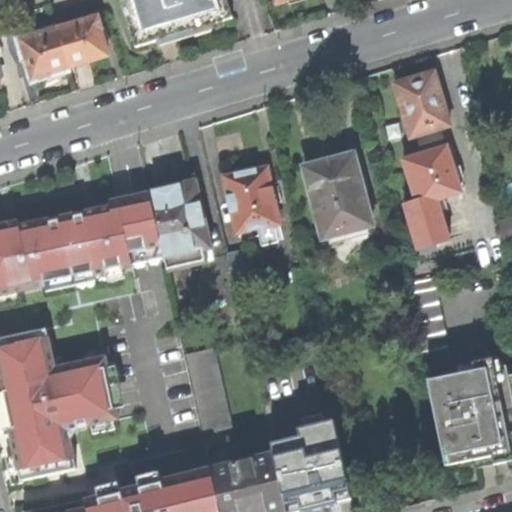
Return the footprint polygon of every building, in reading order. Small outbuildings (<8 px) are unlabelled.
[(183,31),(233,16),(228,0),(124,0),(137,45),(183,31)] [(88,61),(107,55),(101,32),(101,28),(98,16),(58,27),(70,66),(88,61)] [(47,73),(70,66),(58,27),(20,39),(24,52),(26,52),(35,77),(47,73)] [(411,138),(449,126),(434,74),(395,85),(402,107),(404,106),(407,115),(405,116),(411,138)] [(418,205),(436,199),(460,192),(446,148),(423,155),(404,161),(417,203),(418,205)] [(323,237),(372,224),(353,153),(336,158),(336,156),(328,158),(321,160),(321,162),(305,166),(323,237)] [(256,227),(273,222),(279,221),(274,203),(276,202),(272,187),(271,187),(266,167),(242,173),(223,178),(237,233),(256,228),(256,227)] [(166,271),(211,260),(193,183),(173,188),(148,193),(161,248),(166,271)] [(148,192),(116,199),(129,256),(161,248),(148,193),(148,192)] [(129,256),(116,199),(108,201),(110,209),(104,210),(98,212),(97,209),(49,220),(18,227),(17,221),(0,225),(0,296),(45,286),(45,283),(92,272),(93,275),(131,266),(129,256)] [(449,240),(436,199),(418,205),(417,203),(405,207),(418,249),(449,240)] [(504,248),(511,246),(511,218),(499,221),(504,248)] [(259,238),(275,234),(273,222),(256,227),(256,228),(259,238)] [(277,241),(275,234),(259,238),(260,245),(277,241)] [(251,278),(245,251),(229,255),(235,281),(251,278)] [(449,346),(436,287),(409,293),(422,352),(449,346)] [(119,420),(105,358),(55,369),(45,329),(0,338),(0,382),(23,481),(76,469),(70,441),(67,432),(77,430),(102,424),(119,420)] [(213,349),(185,356),(206,444),(207,448),(223,444),(220,433),(232,431),(213,349)] [(511,450),(510,443),(498,380),(495,369),(474,373),(476,380),(430,389),(445,459),(490,450),(492,458),(501,456),(511,454),(511,450)] [(429,382),(430,389),(476,380),(474,373),(429,382)] [(510,443),(511,443),(511,377),(498,380),(510,443)] [(299,430),(300,438),(271,445),(274,456),(286,511),(320,503),(351,495),(335,422),(299,430)] [(446,467),(492,458),(490,450),(445,459),(446,467)] [(274,456),(256,460),(268,511),(282,511),(286,511),(274,456)] [(268,511),(256,460),(212,470),(221,511),(268,511)] [(221,511),(212,470),(137,487),(138,490),(124,494),(123,491),(112,494),(33,511),(221,511)]
